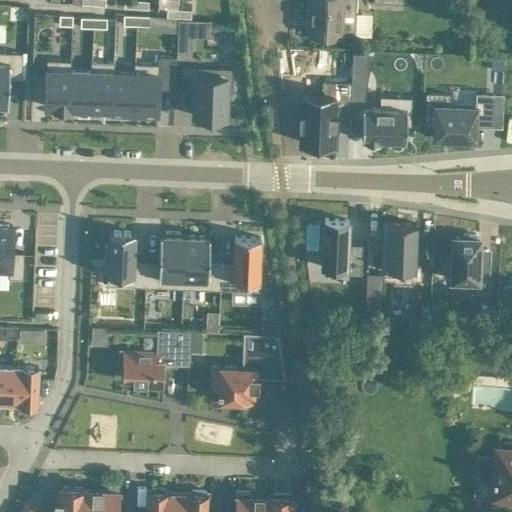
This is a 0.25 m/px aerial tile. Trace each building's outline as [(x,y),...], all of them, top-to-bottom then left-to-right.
[(310,0),(309,33),(328,34),(341,34),(355,34),(356,0),(310,0)] [(179,8),(167,7),(166,15),(179,16),(179,8)] [(191,9),(179,8),(179,16),(190,17),(191,9)] [(59,13),(59,23),(72,24),(72,15),(73,14),(59,13)] [(124,13),(123,23),(137,24),(137,14),(124,13)] [(137,14),(137,24),(149,24),(150,14),(137,14)] [(81,15),(80,25),(94,26),(94,16),(81,15)] [(94,16),(94,26),(106,26),(107,16),(94,16)] [(178,17),(177,50),(191,50),(191,34),(207,34),(208,18),(178,17)] [(331,48),(330,67),(351,68),(352,49),(331,48)] [(0,49),(0,105),(2,106),(2,103),(8,103),(9,76),(22,77),(23,51),(0,49)] [(135,71),(133,110),(134,110),(157,111),(158,84),(175,85),(176,55),(159,54),(159,62),(136,62),(134,61),(134,71),(135,71)] [(47,58),(45,105),(55,105),(55,107),(67,107),(69,107),(69,105),(70,68),(71,68),(71,59),(69,59),(47,58)] [(491,59),(491,68),(503,68),(503,61),(503,59),(491,59)] [(92,69),(90,106),(111,107),(110,109),(112,109),(114,61),(91,60),(91,69),(92,69)] [(114,61),(112,109),(133,110),(135,71),(134,71),(114,70),(115,61),(114,61)] [(181,65),(181,89),(194,90),(194,114),(226,115),(226,90),(231,91),(232,67),(181,65)] [(70,68),(69,105),(90,106),(92,69),(91,69),(71,68),(70,68)] [(298,108),(298,123),(301,124),(300,140),(333,141),(334,125),(337,125),(337,110),(350,110),(351,80),(322,78),(321,93),(302,92),(302,108),(298,108)] [(427,91),(426,119),(434,120),(433,136),(458,137),(458,141),(470,141),(471,137),(474,137),(476,123),(492,124),(493,92),(476,91),(475,103),(448,102),(449,92),(427,91)] [(362,105),(361,137),(365,137),(365,139),(379,140),(380,137),(405,138),(406,122),(410,122),(411,96),(380,94),(380,105),(362,105)] [(324,217),(322,265),(345,265),(345,271),(361,272),(363,242),(347,242),(348,218),(324,217)] [(396,221),(394,267),(422,268),(423,222),(396,221)] [(0,270),(9,271),(9,276),(23,276),(24,251),(11,250),(12,223),(0,222),(0,270)] [(105,243),(105,259),(107,259),(106,283),(145,284),(146,259),(134,258),(135,230),(109,229),(108,244),(105,243)] [(146,259),(145,284),(183,286),(185,233),(180,233),(180,230),(165,230),(165,233),(159,232),(158,259),(146,259)] [(453,235),(451,277),(477,278),(476,287),(489,288),(490,267),(478,266),(479,236),(476,236),(476,233),(463,232),(463,236),(453,235)] [(185,233),(183,286),(219,287),(220,287),(221,262),(209,261),(210,234),(185,233)] [(221,262),(220,287),(258,289),(259,265),(262,265),(263,250),(260,250),(261,235),(234,234),(233,262),(221,262)] [(367,271),(366,304),(383,305),(384,272),(367,271)] [(40,304),(52,304),(53,284),(38,284),(37,314),(40,314),(40,304)] [(207,310),(206,329),(218,329),(219,310),(207,310)] [(262,320),(261,331),(277,332),(278,321),(262,320)] [(18,326),(18,339),(29,340),(29,326),(18,326)] [(144,380),(144,385),(163,386),(164,361),(188,362),(190,329),(157,327),(156,350),(120,349),(119,368),(122,368),(121,376),(132,377),(132,379),(144,380)] [(223,403),(241,404),(241,400),(246,400),(246,392),(254,392),(254,385),(257,385),(257,375),(284,376),(277,332),(261,331),(254,331),(254,350),(242,349),(242,365),(211,364),(210,386),(217,386),(217,390),(219,390),(218,399),(224,399),(223,403)] [(473,349),(472,367),(494,369),(495,351),(473,349)] [(14,400),(15,364),(0,363),(0,399),(13,400),(14,400)] [(38,365),(16,364),(14,400),(13,400),(13,401),(37,402),(38,365)] [(476,453),(474,482),(489,483),(489,495),(493,495),(493,497),(511,498),(511,493),(511,440),(504,440),(504,445),(496,445),(496,446),(491,446),(491,454),(476,453)] [(107,487),(90,486),(88,511),(118,511),(120,484),(107,483),(107,487)] [(42,511),(88,511),(90,488),(84,488),(85,486),(60,485),(59,499),(55,499),(55,511),(43,510),(42,511)] [(176,511),(178,491),(167,491),(167,489),(164,489),(164,486),(151,486),(151,489),(148,489),(146,511),(176,511)] [(176,511),(206,511),(208,491),(205,491),(205,488),(191,487),(191,490),(188,490),(188,491),(178,491),(176,511)] [(264,511),(265,495),(263,495),(263,493),(254,493),(254,494),(250,494),(250,489),(236,489),(234,511),(264,511)] [(264,511),(293,511),(294,496),(292,496),(292,494),(290,494),(290,491),(274,491),(274,494),(267,493),(267,495),(265,495),(264,511)] [(35,511),(37,509),(25,503),(19,511),(35,511)]
